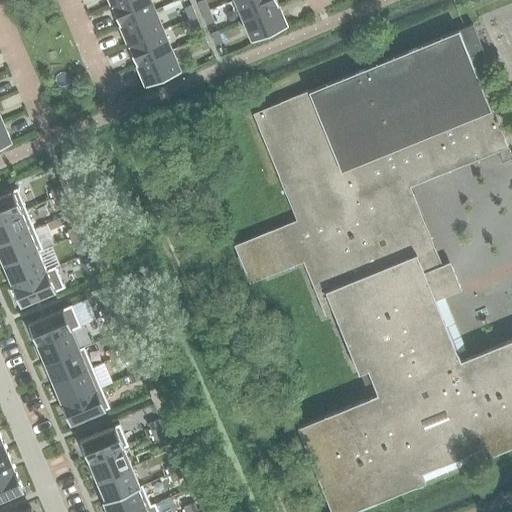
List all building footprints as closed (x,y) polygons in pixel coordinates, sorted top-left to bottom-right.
[(150,0),(120,0),(110,4),(119,25),(154,10),(150,0)] [(204,0),(202,0),(197,2),(201,14),(209,10),(204,0)] [(275,0),(233,0),(242,19),(277,4),(275,0)] [(277,4),(242,19),(251,41),(286,26),(277,4)] [(183,8),(187,20),(195,16),(191,5),(183,8)] [(154,10),(119,25),(127,44),(163,29),(154,10)] [(209,10),(201,14),(206,25),(214,21),(209,10)] [(195,16),(187,20),(192,31),(200,27),(195,16)] [(456,353),(465,350),(443,296),(460,290),(449,262),(441,265),(408,187),(506,147),(491,109),(490,110),(472,65),(486,60),(471,24),(458,30),(307,91),(251,113),(295,220),(233,245),(248,283),(302,261),(324,315),(332,312),(357,373),(367,370),(376,394),(296,426),(330,511),(348,511),(424,482),(420,472),(438,465),(441,474),(469,463),(466,454),(482,448),(485,457),(511,445),(511,338),(459,361),(456,353)] [(163,29),(127,44),(136,64),(171,49),(163,29)] [(218,30),(210,34),(214,45),(222,42),(218,30)] [(204,36),(196,40),(201,51),(209,47),(204,36)] [(171,49),(136,64),(145,86),(180,71),(171,49)] [(2,123),(0,123),(0,147),(11,143),(2,123)] [(501,162),(511,158),(507,148),(497,152),(501,162)] [(64,193),(60,186),(49,190),(52,198),(64,193)] [(17,189),(0,195),(0,220),(26,210),(17,189)] [(64,193),(52,198),(56,205),(66,201),(67,201),(64,193)] [(26,210),(0,220),(0,243),(34,229),(26,210)] [(80,233),(77,226),(66,230),(69,238),(80,233)] [(34,229),(0,243),(0,260),(2,266),(42,249),(34,229)] [(80,233),(69,238),(72,245),(83,241),(83,240),(80,233)] [(42,249),(2,266),(11,286),(55,267),(55,266),(46,270),(38,252),(43,250),(42,249)] [(89,253),(88,253),(77,258),(81,265),(92,261),(92,260),(89,253)] [(55,267),(11,286),(20,306),(64,288),(55,267)] [(103,318),(114,313),(110,304),(99,309),(103,318)] [(71,305),(27,324),(35,345),(80,326),(71,305)] [(114,313),(103,318),(107,327),(118,323),(114,313)] [(80,326),(35,345),(44,365),(84,348),(83,347),(79,349),(71,330),(80,327),(80,326)] [(130,351),(127,344),(116,349),(119,356),(130,351)] [(84,348),(44,365),(52,384),(92,368),(84,348)] [(130,351),(119,356),(122,364),(133,359),(130,351)] [(92,368),(52,384),(61,404),(101,388),(92,368)] [(138,371),(127,376),(130,383),(142,379),(138,371)] [(101,388),(61,404),(69,425),(109,408),(101,388)] [(151,433),(162,428),(158,419),(147,423),(151,433)] [(102,431),(79,441),(88,462),(127,445),(119,424),(102,431)] [(162,428),(151,433),(155,442),(166,437),(162,428)] [(127,445),(88,462),(96,482),(131,467),(123,448),(128,446),(127,445)] [(6,451),(0,453),(0,476),(14,471),(6,451)] [(169,475),(180,470),(177,462),(166,467),(169,475)] [(131,467),(96,482),(104,501),(102,502),(102,503),(142,486),(141,485),(139,486),(131,467)] [(180,470),(169,475),(172,482),(183,477),(180,470)] [(14,471),(0,476),(0,500),(23,491),(14,471)] [(142,486),(102,503),(106,511),(136,511),(155,504),(154,503),(150,505),(142,486)] [(190,511),(197,509),(193,502),(182,507),(184,511),(190,511)]
